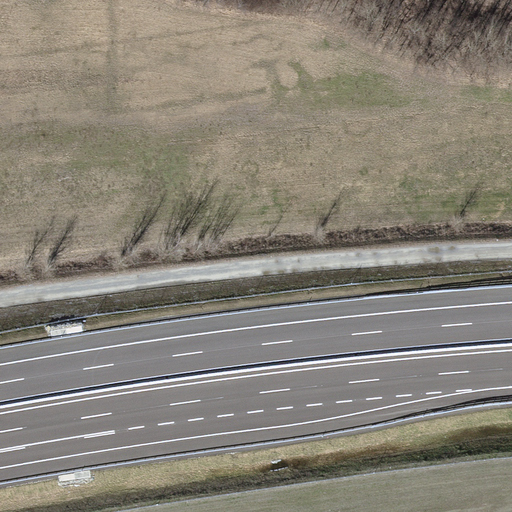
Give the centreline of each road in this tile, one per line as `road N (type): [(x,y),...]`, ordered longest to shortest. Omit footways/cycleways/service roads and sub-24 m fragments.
road 1 (motorway): [(0,433),(272,391),(511,368)]
road 2 (motorway): [(511,320),(277,342),(0,383)]
road 3 (residential): [(0,306),(511,257)]
